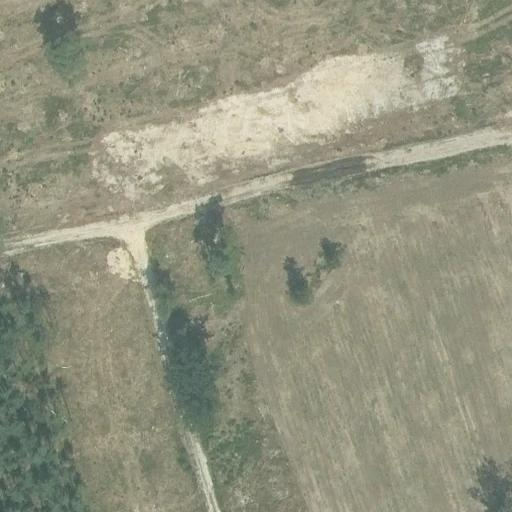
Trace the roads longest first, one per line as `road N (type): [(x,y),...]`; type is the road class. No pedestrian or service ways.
road 1 (track): [(0,244),(511,132)]
road 2 (track): [(129,217),(212,511)]
